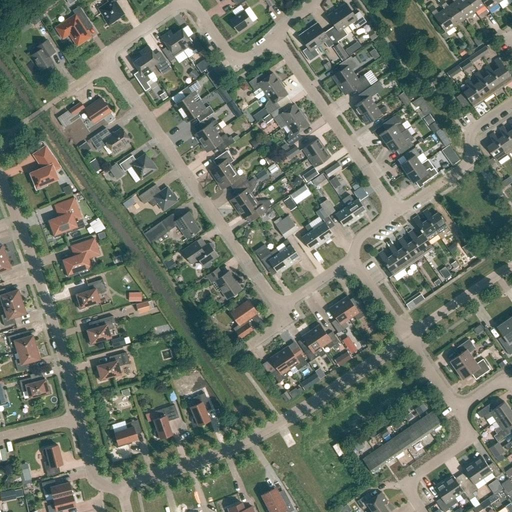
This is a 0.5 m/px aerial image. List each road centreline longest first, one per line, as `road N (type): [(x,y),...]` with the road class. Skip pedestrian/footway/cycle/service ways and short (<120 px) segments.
road 1 (unclassified): [(121,485),(281,421),(407,336)]
road 2 (residential): [(109,64),(284,304)]
road 3 (residential): [(77,417),(0,178)]
road 4 (residential): [(395,211),(275,38)]
road 5 (residential): [(458,411),(472,436),(404,485),(422,511)]
road 6 (unclassified): [(407,336),(511,266)]
road 7 (residential): [(275,38),(241,62),(231,59),(188,0)]
